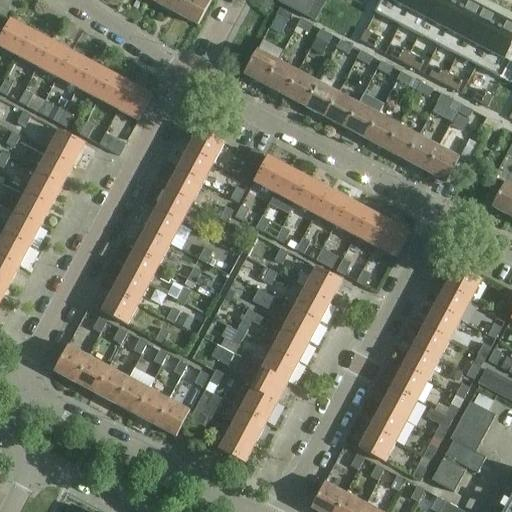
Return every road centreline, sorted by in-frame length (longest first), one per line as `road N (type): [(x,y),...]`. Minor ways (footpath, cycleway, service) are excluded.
road 1 (residential): [(20,387),(171,96),(188,79)]
road 2 (residential): [(283,511),(440,212)]
road 3 (residential): [(440,212),(188,79)]
road 4 (unclassified): [(249,511),(20,387)]
road 5 (residential): [(188,79),(67,0)]
